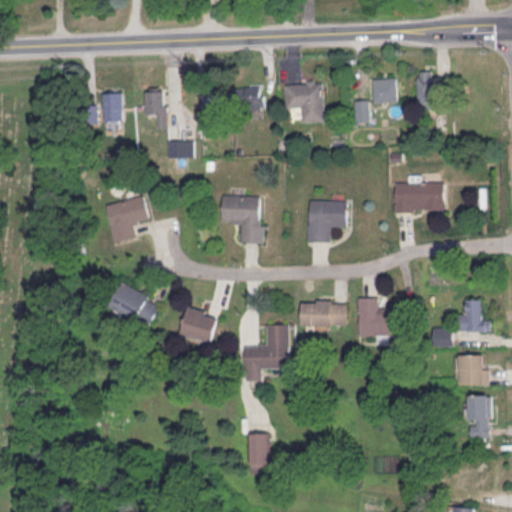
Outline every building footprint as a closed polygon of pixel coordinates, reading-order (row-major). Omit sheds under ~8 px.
[(440,106),(440,70),(419,70),(419,106),(440,106)] [(375,78),(375,101),(399,101),(399,78),(375,78)] [(326,120),(325,79),(286,80),(287,110),(304,109),(304,121),(326,120)] [(263,109),(263,85),(241,85),(241,109),(263,109)] [(226,107),(226,88),(203,88),(203,107),(226,107)] [(146,90),(147,115),(158,114),(159,126),(169,126),(168,90),(146,90)] [(125,120),(125,91),(104,91),(104,120),(125,120)] [(370,99),(356,99),(356,121),(370,121),(370,99)] [(169,156),(195,156),(195,139),(169,139),(169,156)] [(424,181),(424,174),(409,174),(409,182),(397,182),(397,211),(446,211),(446,181),(424,181)] [(224,221),(244,221),(244,242),(267,242),(267,193),(224,193),(224,221)] [(116,240),(138,235),(135,223),(152,219),(146,194),(107,203),(116,240)] [(310,240),(334,241),(334,229),(349,229),(350,199),(310,199),(310,240)] [(110,307),(151,326),(163,300),(122,280),(110,307)] [(383,295),(359,295),(359,335),(378,335),(378,341),(397,341),(397,307),(383,307),(383,295)] [(483,298),(465,298),(465,330),(492,330),(492,318),(483,318),(483,298)] [(303,327),(347,327),(347,299),(303,299),(303,327)] [(220,313),(189,306),(182,334),(213,341),(220,313)] [(246,344),(246,379),(266,379),(266,368),(292,367),(291,323),(269,323),(269,344),(246,344)] [(489,353),(458,353),(458,383),(489,383),(489,353)] [(493,426),(493,393),(470,393),(470,426),(493,426)] [(251,432),(251,472),(271,472),(271,432),(251,432)] [(494,458),(473,458),(473,486),(494,486),(494,458)] [(456,474),(429,474),(429,494),(456,494),(456,474)]
